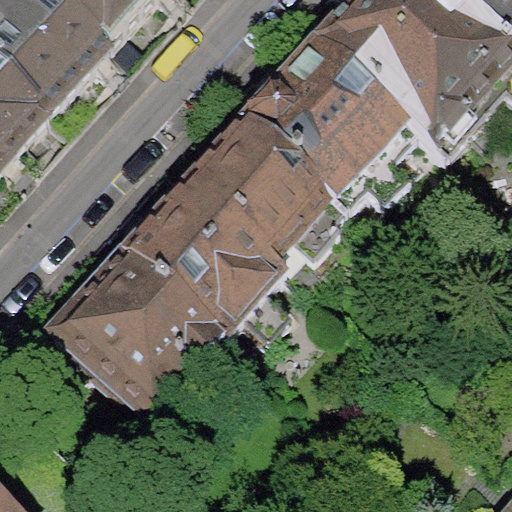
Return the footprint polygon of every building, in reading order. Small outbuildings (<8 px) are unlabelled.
[(0,0),(0,83),(48,128),(66,109),(110,60),(44,0),(0,0)] [(44,0),(110,60),(111,60),(133,35),(165,0),(44,0)] [(367,0),(353,16),(319,54),(420,146),(448,171),(506,107),(511,112),(511,61),(499,49),(444,0),(367,0)] [(511,0),(444,0),(499,49),(511,34),(511,0)] [(394,174),(420,146),(319,54),(276,101),(245,136),(346,228),(368,203),(385,218),(411,190),(394,174)] [(0,181),(48,128),(0,83),(0,181)] [(335,239),(346,228),(245,136),(223,160),(216,167),(208,167),(199,170),(193,177),(191,186),(192,194),(188,199),(273,276),(293,255),(313,273),(341,244),(335,239)] [(285,287),(273,276),(188,199),(148,243),(127,265),(225,354),(285,287)] [(161,431),(165,428),(169,423),(171,419),(171,416),(171,412),(225,354),(127,265),(83,313),(55,344),(94,379),(92,381),(117,404),(119,402),(132,414),(133,419),(134,422),(137,426),(142,430),(147,432),(153,433),(158,432),(161,431)] [(0,511),(116,511),(1,407),(0,408),(0,511)] [(349,469),(326,494),(347,511),(370,488),(349,469)]
